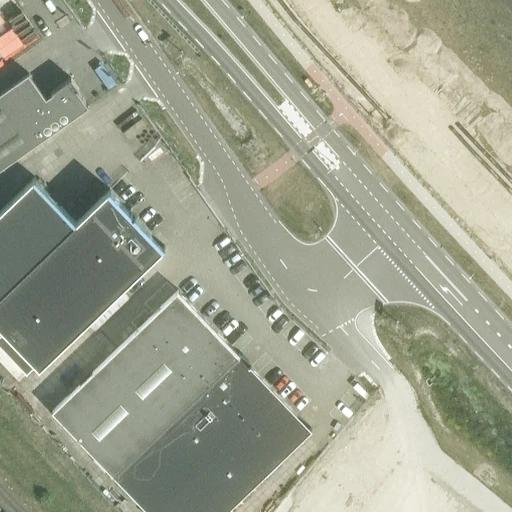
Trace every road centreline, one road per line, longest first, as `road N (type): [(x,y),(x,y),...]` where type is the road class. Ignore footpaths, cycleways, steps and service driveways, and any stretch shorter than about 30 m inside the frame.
road 1 (unclassified): [(368,249),(322,282),(242,190),(107,0)]
road 2 (unclassified): [(168,0),(368,249)]
road 3 (unclassified): [(395,218),(212,0)]
road 4 (unclassified): [(368,249),(511,395)]
road 5 (unclassified): [(511,339),(395,218)]
